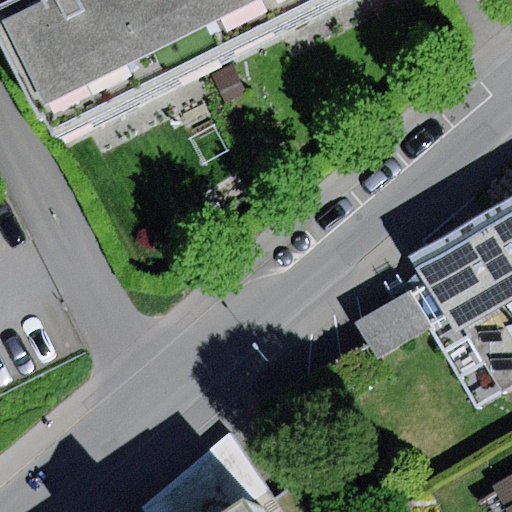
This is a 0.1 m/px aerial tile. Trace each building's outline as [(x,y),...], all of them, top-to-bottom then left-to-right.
[(63,142),(229,60),(199,0),(39,0),(2,19),(63,142)] [(199,0),(229,60),(348,0),(199,0)] [(232,65),(214,74),(227,103),(246,94),(232,65)] [(511,201),(411,259),(424,283),(411,292),(433,329),(477,407),(511,387),(511,201)] [(433,329),(411,292),(356,324),(379,362),(433,329)] [(226,431),(139,505),(143,511),(223,511),(264,489),(226,431)] [(511,511),(511,475),(492,487),(506,511),(511,511)]
